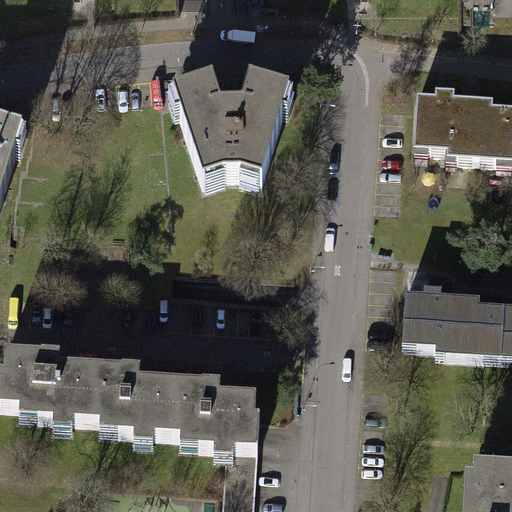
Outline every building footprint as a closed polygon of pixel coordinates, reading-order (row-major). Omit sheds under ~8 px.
[(169,103),(198,192),(220,185),(238,185),(258,191),(286,101),(246,89),(238,114),(217,114),(208,89),(169,103)] [(413,105),(410,152),(425,153),(424,159),(452,160),(451,167),(511,170),(511,118),(488,117),(489,110),(469,109),(450,108),(451,100),(432,99),(432,106),(413,105)] [(0,196),(18,139),(0,133),(0,196)] [(424,296),(406,296),(403,355),(438,356),(438,363),(502,367),(511,366),(511,309),(506,309),(480,308),(481,300),(463,300),(442,298),(442,290),(424,289),(424,296)] [(55,361),(0,359),(0,410),(12,411),(12,422),(37,422),(37,436),(63,436),(63,426),(77,426),(100,427),(99,452),(122,453),(142,453),(142,439),(175,440),(175,450),(203,451),(203,463),(214,467),(223,451),(250,451),(250,435),(251,404),(216,404),(216,390),(135,388),(135,376),(55,374),(55,361)] [(222,511),(253,511),(257,461),(227,459),(224,501),(222,511)] [(511,511),(511,467),(481,466),(479,484),(468,483),(466,511),(511,511)]
